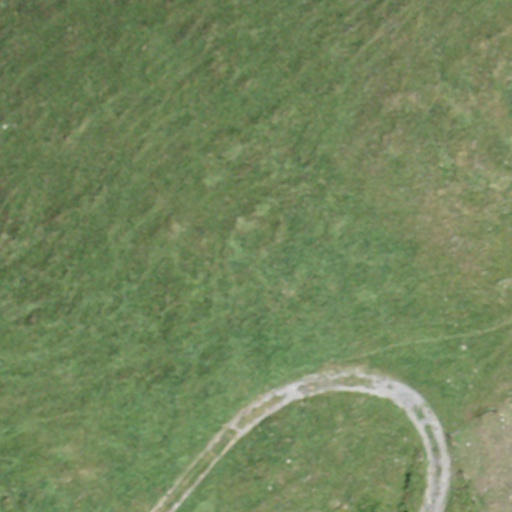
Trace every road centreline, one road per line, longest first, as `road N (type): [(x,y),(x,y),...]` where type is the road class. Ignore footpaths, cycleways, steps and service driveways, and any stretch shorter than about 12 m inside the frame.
road 1 (track): [(406,385),(281,405),(151,511)]
road 2 (track): [(429,511),(442,432),(406,385)]
